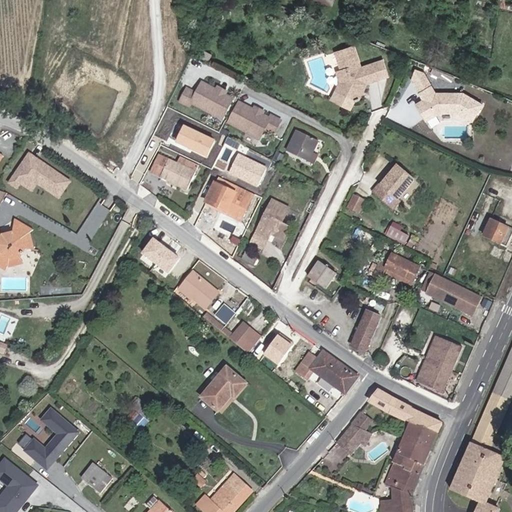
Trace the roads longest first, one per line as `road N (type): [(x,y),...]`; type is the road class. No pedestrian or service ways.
road 1 (unclassified): [(375,379),(57,141),(0,111)]
road 2 (unknown): [(114,182),(158,102),(153,0)]
road 3 (unclassified): [(375,379),(253,511)]
road 4 (primary): [(511,311),(463,421)]
road 5 (unknown): [(138,199),(79,301)]
